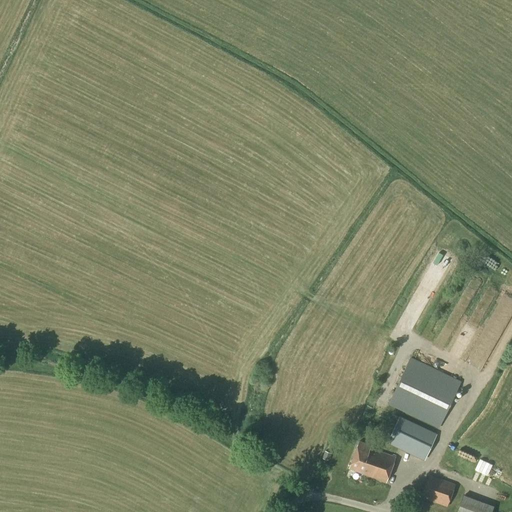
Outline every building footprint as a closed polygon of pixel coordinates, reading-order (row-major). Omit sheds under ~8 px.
[(483,261),(489,266),(495,258),(490,253),(483,261)] [(477,312),(485,321),(491,317),(482,308),(477,312)] [(511,323),(499,316),(487,336),(501,344),(511,324),(511,323)] [(498,348),(500,344),(486,337),(484,341),(498,348)] [(437,432),(439,428),(461,382),(410,358),(389,404),(436,426),(434,430),(437,432)] [(450,372),(451,365),(439,363),(438,371),(450,372)] [(462,402),(467,390),(462,388),(458,401),(462,402)] [(399,417),(388,442),(424,459),(436,435),(399,417)] [(472,451),(481,441),(473,435),(465,445),(472,451)] [(386,482),(395,457),(370,448),(371,446),(359,441),(349,468),(386,482)] [(332,454),(325,451),(322,459),(329,461),(332,454)] [(413,483),(423,479),(420,472),(410,476),(413,483)] [(447,506),(455,485),(429,475),(422,497),(447,506)] [(469,498),(463,511),(496,511),(498,509),(469,498)]
